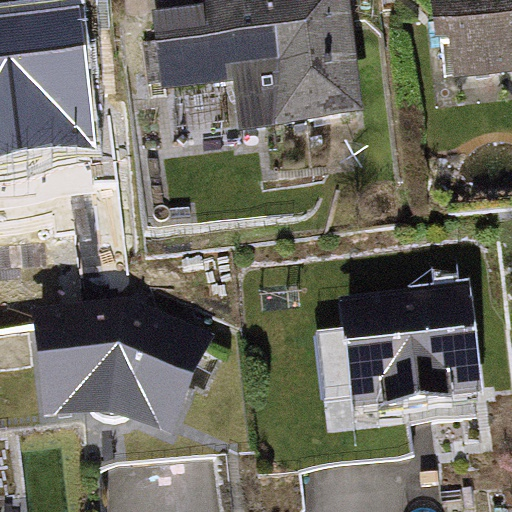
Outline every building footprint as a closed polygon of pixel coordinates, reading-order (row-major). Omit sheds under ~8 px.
[(158,21),(166,89),(288,75),(293,125),(356,117),(342,0),(239,0),(205,4),(206,16),(158,21)] [(454,42),(457,76),(511,71),(511,0),(438,0),(442,43),(454,42)] [(0,32),(0,167),(94,157),(78,23),(0,32)] [(476,393),(465,299),(352,312),(362,405),(392,402),(393,410),(447,404),(446,396),(476,393)] [(43,304),(0,307),(0,331),(45,327),(53,414),(88,411),(96,421),(113,427),(128,426),(140,418),(171,431),(207,348),(129,315),(46,321),(43,304)]
